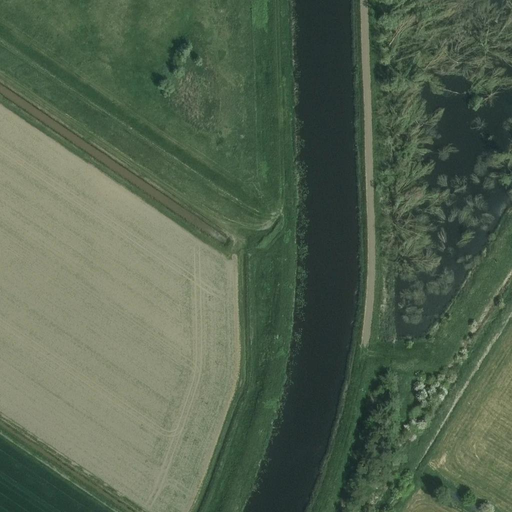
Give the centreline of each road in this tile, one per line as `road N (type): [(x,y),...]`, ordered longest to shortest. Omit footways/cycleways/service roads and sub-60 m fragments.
road 1 (track): [(366,0),(368,299),(347,426),(320,511)]
road 2 (track): [(269,224),(276,205),(272,0)]
